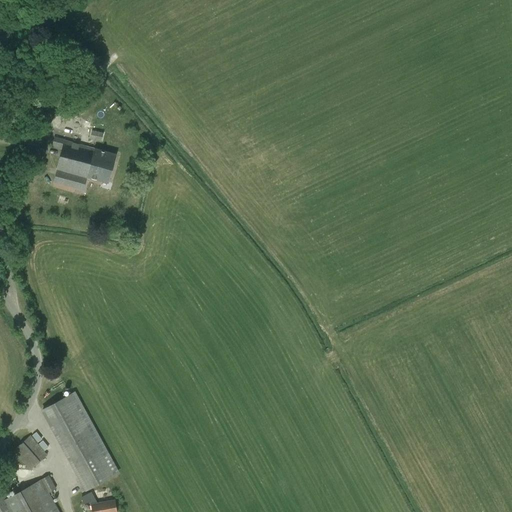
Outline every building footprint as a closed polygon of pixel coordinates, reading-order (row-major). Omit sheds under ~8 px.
[(97,132),(95,139),(102,141),(104,134),(97,132)] [(116,154),(65,140),(55,137),(52,146),(62,149),(54,182),(76,188),(80,174),(109,182),(116,154)] [(80,400),(76,392),(43,409),(48,417),(80,400)] [(31,470),(48,454),(31,434),(13,450),(31,470)] [(49,475),(42,479),(8,497),(4,489),(0,490),(0,511),(60,511),(49,492),(56,488),(49,475)] [(117,511),(116,500),(98,503),(92,491),(81,497),(84,504),(89,501),(91,504),(92,511),(117,511)]
